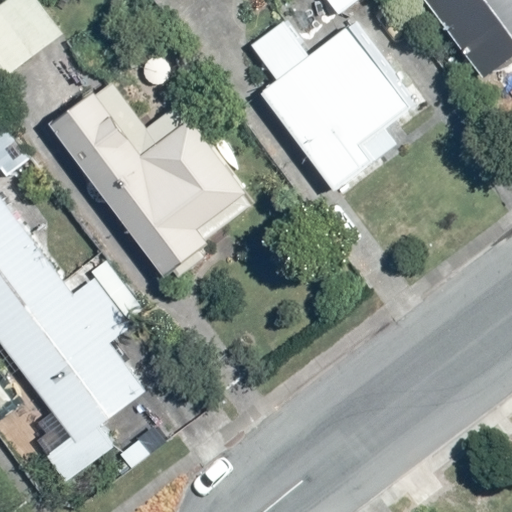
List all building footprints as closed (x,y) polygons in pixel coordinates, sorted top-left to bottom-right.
[(0,79),(66,31),(43,0),(9,0),(1,6),(0,4),(0,79)] [(356,0),(331,0),(341,12),(356,0)] [(511,0),(428,0),(481,75),(511,53),(511,0)] [(315,48),(292,15),(254,41),(279,78),(263,90),(331,188),(398,141),(385,123),(421,99),(362,15),(315,48)] [(208,235),(253,199),(179,105),(153,125),(112,74),(50,123),(58,134),(165,269),(208,235)] [(33,196),(0,151),(0,422),(22,406),(2,380),(17,369),(63,430),(38,449),(62,482),(108,447),(93,428),(145,389),(110,342),(134,324),(113,296),(134,281),(110,248),(89,264),(71,278),(18,207),(33,196)]
